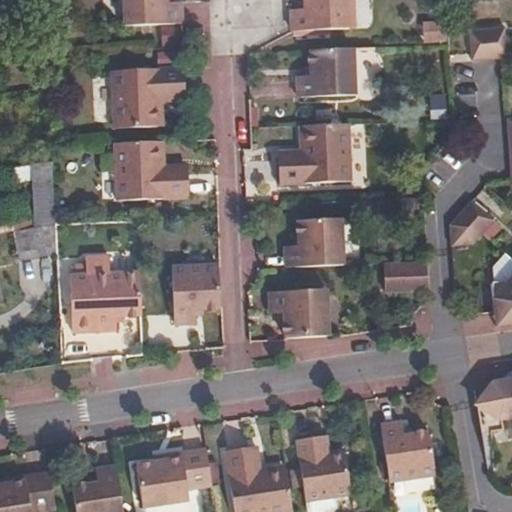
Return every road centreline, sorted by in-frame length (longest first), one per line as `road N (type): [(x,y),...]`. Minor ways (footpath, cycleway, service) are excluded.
road 1 (unknown): [(465,98),(464,163),(426,200),(424,234),(456,349),(457,415),(471,479),(491,500),(511,507)]
road 2 (residential): [(254,3),(223,80),(243,386)]
road 3 (residential): [(243,386),(456,349),(511,347)]
road 4 (residential): [(0,428),(243,386)]
